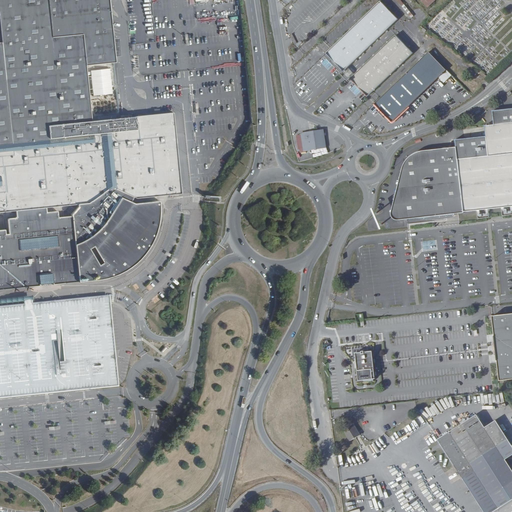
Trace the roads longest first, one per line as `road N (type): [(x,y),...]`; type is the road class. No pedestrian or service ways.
road 1 (residential): [(337,474),(324,460),(310,366),(337,240),(369,199)]
road 2 (unclassified): [(66,511),(119,482),(182,403),(199,318)]
road 3 (trunk): [(333,511),(327,491),(261,433),(260,402),(287,340)]
road 4 (residential): [(345,134),(305,116),(288,97),(273,0)]
road 5 (unknown): [(400,412),(365,413),(364,421),(400,456),(428,511)]
